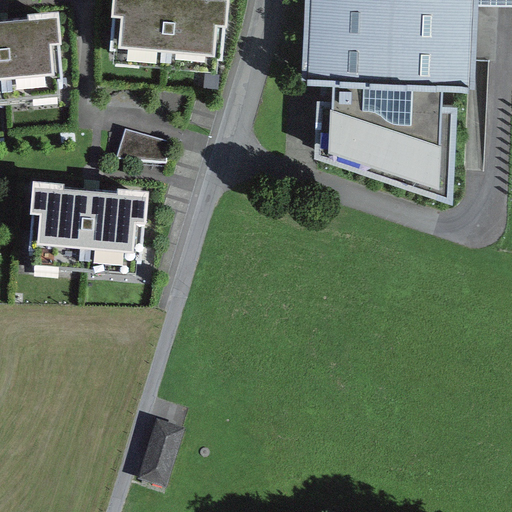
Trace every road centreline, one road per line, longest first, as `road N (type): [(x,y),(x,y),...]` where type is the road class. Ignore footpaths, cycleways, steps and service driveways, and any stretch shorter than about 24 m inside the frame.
road 1 (residential): [(111,511),(251,56),(258,0)]
road 2 (unknown): [(220,151),(86,112),(79,0)]
